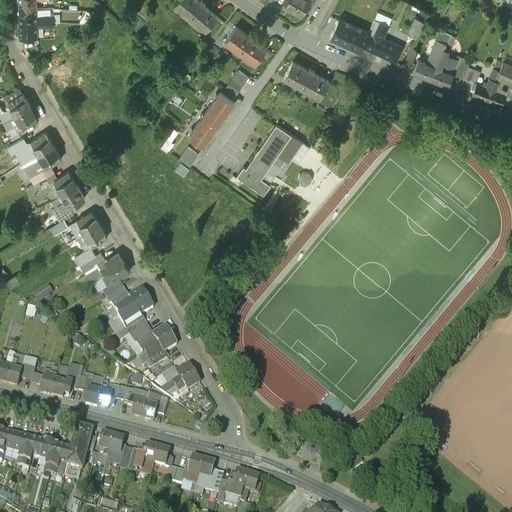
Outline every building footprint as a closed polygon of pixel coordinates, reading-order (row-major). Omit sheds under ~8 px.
[(18,0),(19,9),(36,9),(36,1),(48,0),(18,0)] [(199,2),(196,0),(177,0),(174,5),(206,31),(217,17),(204,6),(205,4),(201,1),(199,2)] [(309,0),(286,0),(284,4),(302,14),(309,0)] [(36,9),(19,9),(19,23),(49,22),(48,17),(53,17),(53,15),(42,15),(42,17),(36,17),(36,9)] [(407,34),(416,39),(425,23),(415,18),(407,34)] [(368,33),(338,19),(330,36),(360,49),(362,46),(368,33)] [(368,33),(362,46),(376,52),(388,25),(374,19),(368,33)] [(49,22),(19,23),(20,38),(37,37),(36,27),(49,27),(49,22)] [(248,36),(235,27),(225,42),(255,64),(266,49),(253,40),(254,38),(249,35),(248,36)] [(439,55),(438,58),(435,67),(440,69),(445,56),(455,37),(451,35),(439,55)] [(84,63),(92,71),(109,55),(105,51),(102,53),(98,49),(84,63)] [(40,71),(73,98),(86,82),(53,55),(40,71)] [(455,60),(445,56),(440,69),(435,67),(431,78),(449,85),(453,74),(451,73),(456,60),(455,60)] [(470,61),(456,56),(455,60),(456,60),(451,73),(453,74),(463,78),(467,66),(470,61)] [(493,68),(499,71),(502,63),(496,60),(493,68)] [(308,70),(292,61),(283,78),(320,97),(329,81),(313,73),(314,71),(309,68),(308,70)] [(430,65),(421,61),(416,72),(431,78),(435,67),(430,65)] [(499,71),(495,78),(503,82),(507,81),(511,83),(511,66),(511,65),(503,61),(502,63),(499,71)] [(224,86),(235,94),(248,75),(237,67),(224,86)] [(495,78),(499,71),(493,68),(486,84),(485,87),(491,89),(495,78)] [(491,89),(486,100),(501,106),(507,91),(501,89),(503,82),(495,78),(491,89)] [(471,94),(486,100),(491,89),(485,87),(486,84),(484,83),(482,85),(473,82),(470,88),(473,90),(471,94)] [(219,91),(188,135),(203,145),(234,101),(219,91)] [(23,93),(8,101),(11,107),(16,115),(31,106),(26,98),(23,93)] [(99,145),(113,130),(83,101),(69,116),(99,145)] [(31,106),(16,115),(4,122),(8,130),(21,122),(24,128),(38,119),(35,114),(36,114),(31,106)] [(248,168),(243,165),(237,174),(264,193),(270,184),(261,177),(277,153),(287,160),(301,141),(276,123),(249,162),(251,164),(248,168)] [(171,127),(160,146),(166,150),(178,130),(171,127)] [(45,131),(38,136),(46,149),(53,144),(49,136),(48,137),(45,131)] [(46,149),(38,136),(31,140),(34,145),(33,146),(34,146),(38,153),(46,149)] [(46,149),(38,153),(43,161),(46,167),(47,166),(61,158),(58,153),(58,152),(53,144),(46,149)] [(34,146),(29,149),(33,156),(38,153),(34,146)] [(188,146),(178,159),(180,161),(188,166),(197,153),(188,146)] [(99,167),(129,191),(142,175),(112,151),(99,167)] [(180,161),(175,168),(183,173),(188,166),(180,161)] [(46,167),(42,169),(46,175),(50,173),(47,166),(46,167)] [(54,179),(54,180),(57,185),(56,185),(61,193),(76,183),(71,175),(68,171),(54,179)] [(54,180),(54,179),(50,173),(46,175),(46,176),(50,182),(54,180)] [(41,179),(25,188),(30,197),(51,185),(50,182),(46,176),(40,179),(41,179)] [(76,183),(61,193),(65,200),(52,207),(56,213),(66,208),(69,206),(84,197),(81,192),(76,183)] [(155,239),(169,224),(138,196),(125,211),(155,239)] [(66,208),(56,213),(60,220),(70,214),(66,208)] [(92,211),(70,223),(77,237),(84,232),(84,233),(100,223),(95,215),(94,215),(92,211)] [(100,223),(84,233),(84,232),(77,237),(82,245),(89,241),(92,245),(107,236),(103,231),(104,231),(100,223)] [(197,268),(165,243),(152,259),(183,284),(197,268)] [(90,246),(75,256),(80,264),(95,255),(90,246)] [(118,253),(106,261),(108,265),(111,270),(123,262),(118,253)] [(123,262),(111,270),(114,275),(102,283),(106,288),(118,281),(116,279),(129,271),(123,262)] [(108,265),(98,271),(99,273),(102,271),(104,274),(111,270),(108,265)] [(104,274),(89,283),(92,289),(102,283),(114,275),(111,270),(104,274)] [(119,283),(102,293),(105,299),(122,288),(119,283)] [(36,301),(52,292),(47,285),(32,294),(36,301)] [(122,288),(105,299),(109,305),(126,294),(122,288)] [(142,291),(129,299),(131,303),(134,308),(147,300),(142,291)] [(134,308),(127,312),(131,317),(137,313),(140,316),(152,308),(147,300),(134,308)] [(131,303),(121,309),(122,311),(125,309),(127,312),(134,308),(131,303)] [(137,313),(131,317),(127,312),(115,320),(121,328),(129,323),(130,325),(133,323),(135,325),(134,326),(137,331),(146,326),(146,325),(140,316),(137,313)] [(146,326),(137,331),(141,336),(149,331),(146,326)] [(138,346),(137,347),(143,355),(144,354),(170,337),(165,329),(138,346)] [(137,331),(129,337),(134,345),(137,344),(138,346),(153,337),(149,331),(141,336),(137,331)] [(170,337),(144,354),(137,359),(142,367),(149,362),(151,364),(147,366),(149,370),(166,359),(164,354),(176,346),(171,337),(170,337)] [(5,368),(0,366),(0,383),(5,385),(10,369),(12,361),(12,360),(8,359),(5,368)] [(189,367),(176,375),(178,379),(182,384),(194,376),(189,367)] [(15,371),(10,369),(5,385),(17,388),(22,372),(15,371)] [(62,373),(60,373),(59,376),(56,376),(55,381),(66,384),(67,379),(65,378),(67,373),(62,372),(62,373)] [(194,376),(182,384),(185,388),(187,392),(200,384),(194,376)] [(51,380),(44,378),(40,394),(51,397),(55,381),(51,380)] [(178,379),(169,385),(170,386),(172,385),(175,388),(182,384),(178,379)] [(66,384),(55,381),(51,397),(62,399),(66,384)] [(97,386),(90,385),(89,390),(100,393),(101,388),(99,387),(100,384),(98,384),(97,386)] [(175,388),(170,391),(172,394),(174,392),(175,394),(185,388),(182,384),(175,388)] [(113,388),(104,386),(104,388),(101,388),(100,393),(111,396),(113,388)] [(125,389),(118,387),(115,400),(122,402),(125,389)] [(100,393),(89,390),(85,405),(96,408),(100,393)] [(111,396),(100,393),(96,408),(107,411),(111,396)] [(143,396),(136,395),(130,417),(141,420),(146,399),(144,399),(145,395),(143,395),(143,396)] [(146,399),(141,420),(152,423),(154,415),(156,415),(157,409),(155,409),(158,398),(147,396),(146,399)] [(167,401),(160,399),(157,409),(156,415),(162,417),(167,401)] [(92,432),(76,428),(72,445),(83,448),(82,450),(87,451),(92,432)] [(17,436),(3,433),(4,432),(3,432),(0,444),(0,455),(3,456),(5,451),(12,453),(17,436)] [(112,438),(102,435),(98,450),(104,452),(102,460),(104,460),(105,457),(107,458),(112,438)] [(30,440),(17,436),(12,453),(20,455),(17,466),(23,468),(30,440)] [(123,440),(112,438),(107,458),(109,458),(109,461),(111,462),(113,454),(119,456),(123,440)] [(43,443),(30,440),(23,468),(29,469),(32,457),(39,460),(44,443),(43,443)] [(57,446),(44,443),(39,460),(47,462),(44,473),(50,475),(57,446)] [(83,448),(72,445),(71,451),(67,468),(82,472),(87,451),(82,450),(83,448)] [(71,451),(58,447),(58,446),(57,446),(50,475),(56,476),(59,465),(66,467),(67,468),(71,451)] [(147,447),(145,454),(139,453),(137,460),(139,461),(136,474),(140,475),(142,473),(151,475),(154,465),(158,449),(147,447)] [(169,452),(158,449),(154,465),(165,468),(165,466),(172,468),(173,461),(167,459),(169,452)] [(139,453),(133,452),(128,472),(136,474),(139,461),(137,460),(139,453)] [(98,456),(92,454),(89,465),(95,467),(98,456)] [(190,466),(186,464),(183,473),(185,473),(183,481),(186,481),(186,482),(196,485),(203,461),(192,458),(190,466)] [(196,485),(196,488),(218,493),(220,486),(214,485),(217,474),(212,472),(214,464),(203,461),(196,485)] [(176,471),(169,469),(166,480),(173,482),(176,471)] [(183,473),(176,471),(173,482),(182,485),(183,481),(185,473),(183,473)] [(235,477),(231,476),(228,483),(228,484),(225,495),(240,499),(241,495),(243,489),(248,475),(237,471),(235,477)] [(223,475),(217,474),(214,485),(220,486),(222,481),(223,475)] [(254,493),(259,478),(248,475),(243,489),(248,491),(254,493)] [(228,483),(222,481),(220,486),(218,493),(218,494),(225,495),(228,484),(228,483)] [(118,503),(103,499),(101,505),(116,509),(118,503)]
